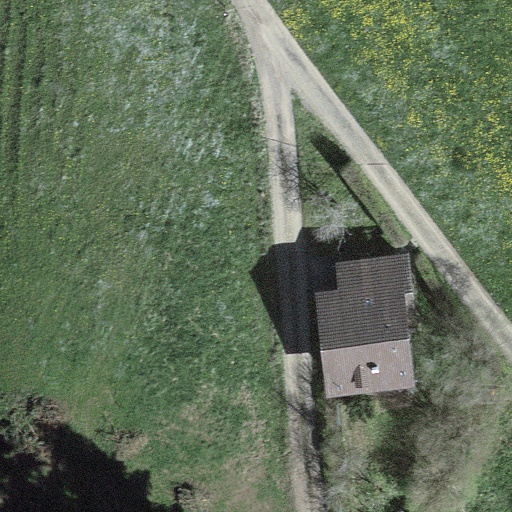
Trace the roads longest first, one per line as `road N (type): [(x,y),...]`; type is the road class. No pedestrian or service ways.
road 1 (track): [(273,27),(295,436),(307,511)]
road 2 (track): [(255,0),(326,110),(511,345)]
